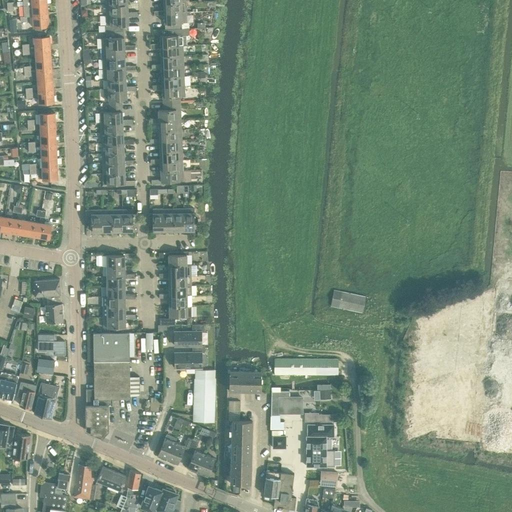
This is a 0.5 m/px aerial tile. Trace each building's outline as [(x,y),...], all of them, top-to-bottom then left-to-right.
[(181,2),(164,3),(164,10),(165,12),(182,11),(181,2)] [(47,4),(24,6),(24,16),(24,17),(27,16),(33,16),(48,15),(47,4)] [(106,5),(106,15),(128,14),(128,16),(134,16),(134,12),(128,12),(128,4),(106,5)] [(164,10),(159,11),(159,15),(165,15),(165,29),(189,28),(189,22),(187,22),(186,15),(189,14),(189,11),(186,11),(182,11),(165,12),(164,10)] [(105,32),(106,32),(124,31),(123,25),(128,25),(128,16),(128,14),(106,15),(107,25),(105,25),(105,32)] [(48,15),(33,16),(34,27),(49,26),(48,15)] [(165,35),(161,36),(161,44),(161,46),(182,45),(182,35),(188,35),(189,33),(189,28),(165,29),(165,35)] [(106,38),(102,38),(103,48),(124,47),(124,49),(130,49),(129,45),(124,45),(124,37),(124,31),(106,32),(107,38),(106,38)] [(50,36),(35,37),(35,49),(50,47),(50,36)] [(156,49),(161,48),(162,56),(183,55),(182,45),(161,46),(161,44),(156,44),(156,49)] [(50,47),(35,49),(36,60),(51,58),(50,47)] [(124,47),(103,48),(103,59),(125,58),(124,49),(124,47)] [(162,67),(183,66),(183,55),(162,56),(162,64),(162,67)] [(51,58),(36,60),(37,71),(52,69),(51,58)] [(103,59),(104,69),(125,68),(125,70),(131,69),(130,65),(125,65),(125,58),(103,59)] [(162,77),(180,76),(184,76),(183,66),(162,67),(162,64),(157,64),(157,69),(162,69),(162,77)] [(125,68),(104,69),(104,79),(125,78),(125,70),(125,68)] [(52,69),(37,71),(38,82),(53,80),(52,69)] [(163,87),(184,86),(184,76),(180,76),(162,77),(163,85),(163,87)] [(125,78),(104,79),(108,79),(109,89),(126,88),(126,90),(131,90),(131,86),(126,86),(125,78)] [(53,80),(38,82),(39,93),(54,91),(53,80)] [(163,87),(163,85),(157,85),(158,89),(163,89),(163,104),(180,103),(180,97),(184,97),(184,86),(163,87)] [(109,100),(109,106),(122,105),(122,99),(127,99),(126,90),(126,88),(109,89),(104,89),(105,100),(109,100)] [(54,91),(39,93),(39,103),(55,102),(54,91)] [(159,120),(181,119),(180,103),(163,104),(164,109),(159,110),(159,118),(159,120)] [(100,112),(101,123),(123,122),(123,124),(128,123),(128,119),(123,119),(122,105),(109,106),(110,112),(100,112)] [(40,113),(40,124),(55,124),(55,112),(40,113)] [(159,118),(154,118),(154,123),(159,122),(159,130),(181,129),(181,119),(159,120),(159,118)] [(101,123),(101,133),(123,132),(123,124),(123,122),(101,123)] [(40,124),(40,135),(56,135),(55,124),(40,124)] [(160,141),(182,140),(181,129),(159,130),(160,138),(160,141)] [(101,133),(102,143),(124,142),(124,144),(129,144),(129,140),(124,140),(123,132),(101,133)] [(56,135),(41,135),(41,146),(56,146),(56,135)] [(160,151),(182,150),(182,140),(160,141),(160,138),(155,139),(155,143),(160,143),(160,151)] [(102,143),(102,153),(124,152),(124,144),(124,142),(102,143)] [(56,146),(41,146),(41,157),(57,157),(56,146)] [(161,161),(183,160),(182,150),(160,151),(161,159),(161,160),(161,161)] [(102,153),(103,163),(125,162),(125,165),(130,164),(130,160),(124,160),(124,152),(102,153)] [(57,157),(41,157),(42,168),(57,168),(57,157)] [(161,163),(161,171),(183,170),(183,160),(161,161),(161,160),(161,159),(156,159),(156,164),(161,163)] [(125,162),(103,163),(103,174),(125,173),(125,165),(125,162)] [(57,168),(42,168),(42,180),(58,179),(57,168)] [(183,170),(161,171),(161,179),(152,179),(152,184),(162,184),(162,182),(184,181),(183,170)] [(125,173),(103,174),(104,184),(117,183),(118,186),(126,186),(126,185),(136,185),(136,180),(125,180),(125,173)] [(14,189),(16,193),(21,193),(22,186),(14,185),(14,189)] [(112,209),(102,210),(103,229),(112,231),(112,209)] [(122,209),(112,209),(112,231),(123,231),(122,209)] [(133,209),(122,209),(123,231),(133,231),(133,209)] [(163,231),(163,209),(153,209),(153,213),(153,231),(163,231)] [(174,209),(163,209),(163,231),(174,231),(174,209)] [(184,209),(174,209),(174,231),(184,231),(184,209)] [(195,209),(184,209),(184,231),(195,230),(195,224),(196,224),(198,222),(198,217),(196,215),(195,215),(195,209)] [(91,210),(86,210),(86,222),(91,222),(91,232),(102,232),(102,210),(91,210)] [(5,217),(3,231),(14,233),(17,219),(5,217)] [(17,219),(14,233),(26,235),(28,221),(17,219)] [(28,221),(26,235),(37,237),(40,223),(28,221)] [(40,223),(37,237),(49,239),(52,225),(40,223)] [(107,255),(103,256),(103,266),(124,266),(124,258),(134,257),(134,253),(125,253),(125,255),(107,255)] [(170,266),(187,265),(187,255),(170,255),(170,253),(159,253),(159,258),(169,258),(170,266)] [(187,265),(170,266),(170,274),(170,276),(191,275),(191,265),(187,265)] [(124,266),(103,266),(107,266),(107,276),(125,276),(125,278),(130,278),(130,274),(125,274),(124,266)] [(164,274),(165,278),(170,278),(170,286),(192,286),(191,275),(170,276),(170,274),(164,274)] [(125,276),(107,276),(108,286),(125,286),(125,278),(125,276)] [(60,279),(34,281),(35,297),(42,296),(43,306),(45,306),(46,322),(64,321),(63,303),(61,304),(60,295),(61,295),(60,279)] [(125,286),(108,286),(108,296),(125,296),(125,298),(130,298),(130,294),(125,294),(125,286)] [(192,286),(170,286),(170,294),(170,296),(192,296),(192,286)] [(329,306),(361,313),(364,298),(333,290),(329,306)] [(170,294),(165,294),(165,298),(170,298),(170,307),(192,306),(192,296),(170,296),(170,294)] [(108,296),(103,296),(103,297),(103,307),(125,307),(125,298),(125,296),(108,296)] [(170,318),(160,318),(160,325),(176,325),(175,318),(175,317),(188,317),(188,324),(192,324),(192,306),(170,307),(170,317),(170,318)] [(32,317),(33,308),(26,307),(24,315),(32,317)] [(125,307),(103,307),(103,317),(125,317),(125,319),(130,319),(130,315),(125,315),(125,307)] [(125,317),(103,317),(104,328),(111,328),(111,333),(121,333),(120,327),(125,327),(125,319),(125,317)] [(175,346),(193,345),(202,345),(201,331),(204,331),(204,324),(192,324),(192,331),(175,332),(175,337),(173,338),(173,342),(175,344),(175,346)] [(94,389),(86,389),(86,414),(86,422),(87,430),(87,431),(94,434),(95,434),(101,437),(102,437),(103,437),(102,436),(108,431),(108,430),(108,405),(112,405),(112,399),(130,398),(130,396),(140,395),(140,376),(130,377),(130,361),(130,356),(134,356),(134,333),(121,333),(111,333),(88,333),(88,361),(94,361),(94,364),(94,389)] [(38,334),(37,350),(47,351),(55,351),(55,354),(63,355),(65,355),(65,340),(56,340),(53,340),(54,334),(38,334)] [(175,354),(174,355),(174,359),(175,361),(175,368),(179,368),(180,370),(185,370),(186,368),(202,367),(202,365),(204,365),(208,362),(208,357),(205,354),(205,352),(205,345),(202,345),(193,345),(193,352),(175,353),(175,354)] [(38,358),(37,371),(53,373),(54,360),(38,358)] [(274,374),(338,375),(338,359),(274,359),(274,374)] [(22,362),(20,372),(27,374),(29,364),(22,362)] [(1,371),(0,374),(0,395),(13,399),(19,375),(1,371)] [(227,375),(227,387),(230,387),(230,390),(261,391),(262,372),(230,371),(230,375),(227,375)] [(215,380),(195,379),(194,421),(213,422),(215,380)] [(21,382),(17,395),(22,396),(20,405),(31,408),(36,385),(21,382)] [(34,412),(33,413),(35,413),(51,419),(56,398),(59,387),(41,382),(38,393),(34,409),(34,412)] [(317,389),(317,390),(320,390),(320,400),(330,399),(330,389),(330,384),(317,384),(317,389)] [(270,392),(271,415),(280,415),(280,411),(284,411),(284,413),(302,412),(301,397),(288,397),(288,391),(272,392),(270,392)] [(157,411),(159,398),(150,397),(149,410),(157,411)] [(318,412),(304,412),(304,421),(327,421),(327,414),(318,414),(318,412)] [(230,483),(250,484),(252,421),(232,421),(230,483)] [(0,444),(10,447),(14,428),(8,427),(9,424),(0,422),(0,444)] [(307,436),(306,436),(306,466),(325,466),(325,465),(333,465),(333,451),(325,451),(326,436),(333,437),(333,425),(307,424),(307,436)] [(16,433),(12,456),(27,457),(30,434),(16,433)] [(166,433),(157,455),(167,459),(174,441),(174,442),(176,438),(166,433)] [(273,435),(273,447),(285,448),(285,436),(273,435)] [(182,450),(187,452),(192,439),(187,437),(184,445),(174,442),(174,441),(167,459),(176,463),(182,450)] [(187,467),(197,471),(204,454),(194,450),(198,441),(192,439),(187,452),(192,454),(187,467)] [(204,454),(197,471),(206,475),(214,458),(204,454)] [(75,497),(90,499),(95,466),(79,463),(79,464),(75,497)] [(97,480),(108,484),(114,471),(102,466),(97,480)] [(127,492),(127,494),(130,495),(132,495),(133,488),(138,488),(141,473),(141,474),(141,473),(131,469),(130,469),(130,472),(128,487),(127,492)] [(266,470),(263,494),(275,496),(278,496),(280,478),(280,472),(266,470)] [(320,484),(336,486),(337,472),(321,470),(320,484)] [(114,471),(108,484),(120,489),(126,475),(114,471)] [(275,496),(274,507),(295,509),(296,497),(291,497),(294,473),(280,472),(280,478),(278,496),(275,496)] [(57,484),(56,490),(61,491),(62,488),(67,489),(70,475),(63,474),(59,473),(57,484)] [(42,481),(40,494),(41,494),(41,493),(44,494),(44,497),(44,498),(43,502),(42,511),(43,511),(43,510),(50,511),(53,511),(52,511),(53,511),(55,506),(65,508),(66,508),(67,495),(54,493),(55,483),(42,481)] [(154,511),(155,511),(156,509),(155,509),(162,491),(154,488),(151,486),(149,486),(141,506),(154,511)] [(172,490),(166,487),(165,489),(163,488),(162,491),(155,509),(156,509),(164,511),(179,511),(181,501),(175,499),(177,493),(175,493),(171,491),(172,490)] [(16,493),(1,494),(1,507),(7,507),(7,511),(22,511),(22,509),(16,509),(16,493)] [(121,494),(117,505),(122,507),(123,505),(126,498),(127,496),(121,494)] [(126,498),(123,505),(128,506),(136,507),(137,500),(130,499),(126,498)] [(303,510),(304,510),(305,510),(304,511),(317,511),(319,506),(317,499),(307,498),(305,505),(304,505),(303,510)]
